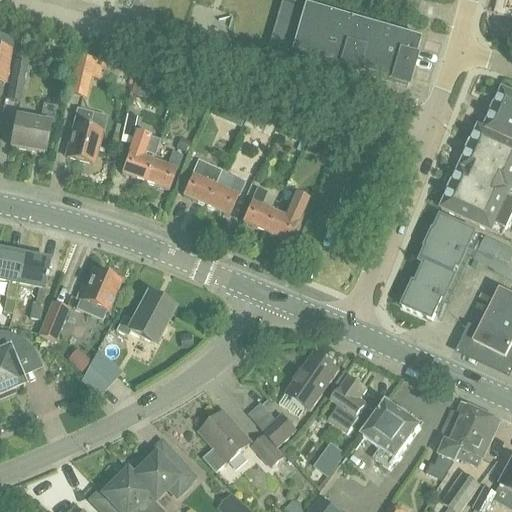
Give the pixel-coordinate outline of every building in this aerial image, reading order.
[(274,2),(267,0),(232,0),(223,31),(262,42),(274,2)] [(290,53),(406,88),(420,41),(304,6),(290,53)] [(0,84),(8,86),(15,40),(0,35),(0,84)] [(67,95),(86,99),(91,80),(100,82),(104,62),(75,55),(67,95)] [(6,101),(20,104),(30,63),(14,60),(11,73),(7,92),(6,101)] [(130,96),(159,104),(164,83),(136,76),(130,96)] [(192,95),(182,91),(178,100),(189,103),(192,95)] [(491,118),(485,132),(485,133),(511,145),(511,95),(503,92),(496,108),(495,107),(491,117),(491,118)] [(224,123),(242,130),(250,109),(232,102),(224,123)] [(11,148),(44,155),(50,125),(54,126),(58,109),(44,105),(40,123),(17,119),(11,148)] [(66,158),(93,166),(102,134),(89,130),(93,114),(77,110),(73,125),(75,126),(66,158)] [(126,116),(120,144),(131,146),(137,119),(126,116)] [(288,135),(294,122),(285,118),(279,131),(288,135)] [(287,138),(304,148),(312,129),(294,121),(294,122),(288,135),(287,138)] [(461,171),(511,193),(511,192),(511,145),(485,133),(485,132),(479,130),(472,146),(471,145),(467,155),(468,155),(461,171)] [(314,132),(309,143),(324,149),(328,139),(314,132)] [(121,175),(145,184),(153,163),(160,142),(136,134),(121,175)] [(119,137),(113,135),(110,147),(117,148),(119,137)] [(180,140),(176,151),(187,155),(191,144),(180,140)] [(355,158),(376,165),(380,151),(359,145),(355,158)] [(145,184),(169,192),(176,171),(177,172),(183,157),(172,153),(167,168),(153,163),(145,184)] [(183,197),(206,208),(215,188),(221,173),(197,162),(191,177),(192,177),(183,197)] [(511,193),(461,171),(454,186),(453,185),(449,195),(449,196),(442,212),(493,235),(497,227),(507,231),(511,220),(511,202),(508,201),(511,193)] [(206,208),(229,218),(237,198),(238,198),(245,184),(235,179),(228,194),(215,188),(206,208)] [(242,224),(265,234),(274,214),(261,208),(268,194),(257,189),(250,203),(251,204),(242,224)] [(274,214),(265,234),(288,244),(297,225),(307,200),(296,196),(286,220),(274,214)] [(446,302),(477,235),(442,219),(435,233),(434,233),(426,250),(427,250),(421,265),(426,267),(417,286),(414,285),(403,309),(433,323),(443,301),(446,302)] [(475,262),(491,270),(494,262),(496,259),(501,246),(485,239),(475,262)] [(496,259),(509,265),(511,259),(511,251),(501,246),(496,259)] [(3,315),(13,317),(16,302),(17,296),(19,287),(18,286),(24,257),(0,252),(0,282),(8,284),(3,315)] [(30,289),(43,291),(44,292),(49,262),(24,257),(18,286),(19,287),(30,289)] [(491,270),(511,280),(511,272),(511,270),(494,262),(491,270)] [(76,311),(102,323),(106,313),(107,314),(121,282),(94,271),(86,288),(83,287),(77,301),(79,302),(76,311)] [(480,333),(511,349),(511,297),(501,292),(480,333)] [(128,339),(130,335),(155,347),(173,310),(148,297),(135,323),(136,324),(135,326),(124,320),(124,321),(122,320),(116,333),(128,339)] [(37,338),(56,345),(69,311),(50,303),(37,338)] [(43,307),(34,305),(31,320),(40,322),(43,307)] [(14,338),(11,337),(7,336),(3,335),(0,335),(0,396),(25,386),(15,364),(34,356),(32,352),(29,349),(27,347),(24,344),(21,342),(18,340),(14,338)] [(183,337),(185,350),(195,348),(193,336),(192,336),(183,337)] [(286,396),(311,414),(340,373),(315,355),(286,396)] [(84,378),(102,395),(118,378),(95,358),(84,378)] [(370,409),(361,403),(368,392),(349,380),(333,406),(322,420),(329,425),(349,438),(370,409)] [(377,464),(390,473),(396,463),(397,463),(420,430),(387,406),(363,439),(381,451),(376,459),(379,461),(377,464)] [(458,459),(461,450),(472,428),(468,426),(475,412),(462,406),(458,414),(452,411),(440,441),(445,443),(435,470),(448,475),(458,459)] [(472,428),(461,450),(483,460),(500,423),(475,412),(468,426),(472,428)] [(204,461),(216,476),(251,445),(224,414),(200,435),(215,451),(204,461)] [(265,437),(278,452),(298,433),(283,416),(262,434),(265,437)] [(285,459),(278,452),(265,437),(252,448),(272,471),(285,459)] [(314,468),(329,480),(347,455),(332,445),(314,468)] [(132,478),(148,496),(154,502),(163,494),(171,502),(194,478),(171,455),(163,463),(155,456),(132,478)] [(511,464),(500,486),(503,488),(511,492),(511,464)] [(138,511),(135,509),(148,496),(132,478),(126,472),(111,488),(106,483),(88,501),(98,511),(138,511)] [(442,505),(451,511),(463,511),(481,487),(463,474),(442,505)] [(490,511),(499,496),(485,488),(473,511),(475,511),(474,511),(490,511)] [(339,511),(320,497),(307,511),(339,511)] [(285,510),(286,511),(304,511),(293,502),(285,510)]
